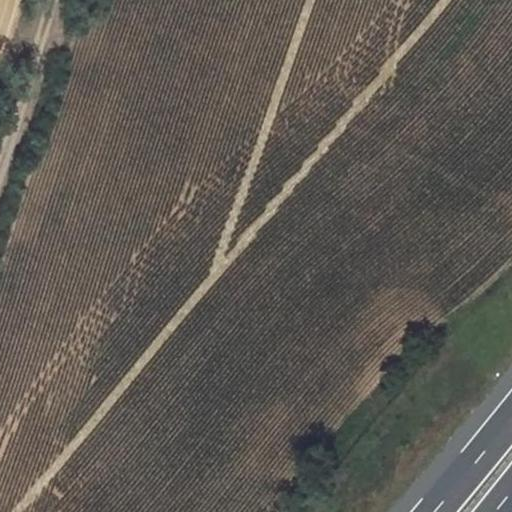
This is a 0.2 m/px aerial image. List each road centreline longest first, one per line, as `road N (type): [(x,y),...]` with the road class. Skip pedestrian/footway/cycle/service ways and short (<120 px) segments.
road 1 (track): [(0,148),(51,0)]
road 2 (motorway): [(511,418),(435,511)]
